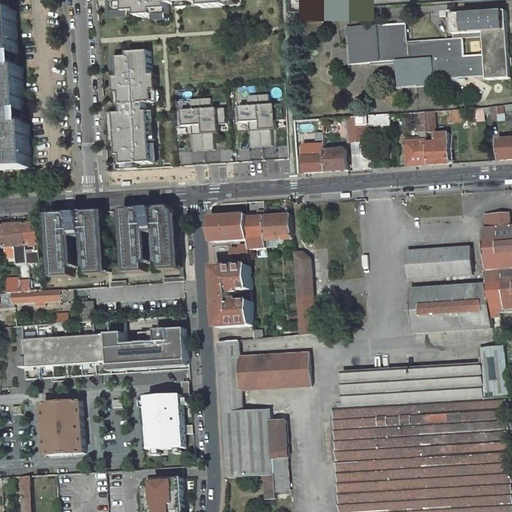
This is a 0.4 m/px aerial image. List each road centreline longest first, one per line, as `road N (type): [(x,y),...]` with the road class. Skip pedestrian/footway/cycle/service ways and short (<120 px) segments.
road 1 (residential): [(197,193),(212,511)]
road 2 (unclassified): [(197,193),(511,171)]
road 3 (residential): [(92,199),(80,0)]
